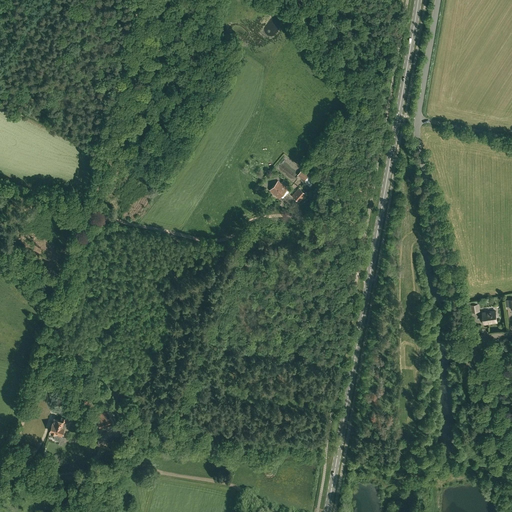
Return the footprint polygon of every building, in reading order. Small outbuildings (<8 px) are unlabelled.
[(287,189),(285,187),(278,180),(269,190),(279,199),(287,189)] [(305,191),(304,192),(299,188),(292,196),(299,202),(306,194),(307,193),(305,191)] [(472,312),(480,311),(479,303),(470,304),(472,312)] [(484,325),(488,324),(498,323),(496,310),(482,312),(484,325)] [(107,415),(98,419),(99,421),(98,421),(100,428),(111,424),(109,418),(108,418),(107,415)] [(67,418),(62,417),(61,420),(54,418),(50,431),(52,432),(51,433),(55,434),(54,438),(60,439),(58,444),(63,445),(65,437),(62,436),(62,435),(61,435),(67,418)]
